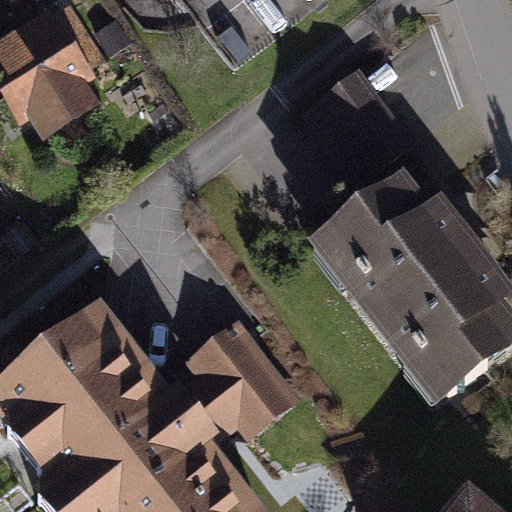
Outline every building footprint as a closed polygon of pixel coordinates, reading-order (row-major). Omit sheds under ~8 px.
[(47,26),(79,77),(101,63),(68,13),(47,26)] [(46,25),(0,53),(0,82),(22,117),(30,112),(46,137),(90,110),(73,84),(81,79),(79,77),(47,26),(46,25)] [(114,26),(97,38),(110,58),(128,46),(114,26)] [(408,148),(357,83),(310,119),(361,185),(408,148)] [(415,359),(448,401),(488,371),(487,370),(511,349),(511,336),(494,314),(506,304),(479,270),(476,273),(462,255),(466,252),(439,217),(426,226),(403,196),(370,221),(369,219),(330,249),(363,291),(352,300),(405,367),(415,359)] [(245,511),(201,457),(240,426),(250,438),(293,405),(247,348),(167,412),(96,322),(0,397),(0,411),(61,487),(56,491),(72,511),(245,511)]
